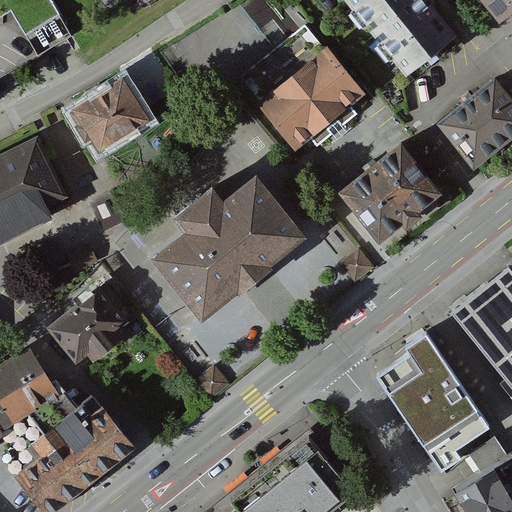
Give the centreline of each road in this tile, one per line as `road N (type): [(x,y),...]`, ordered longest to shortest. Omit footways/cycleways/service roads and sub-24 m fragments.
road 1 (tertiary): [(125,511),(325,349)]
road 2 (residential): [(0,126),(207,0)]
road 3 (tertiary): [(325,349),(511,200)]
road 4 (residential): [(325,349),(385,428),(432,511)]
